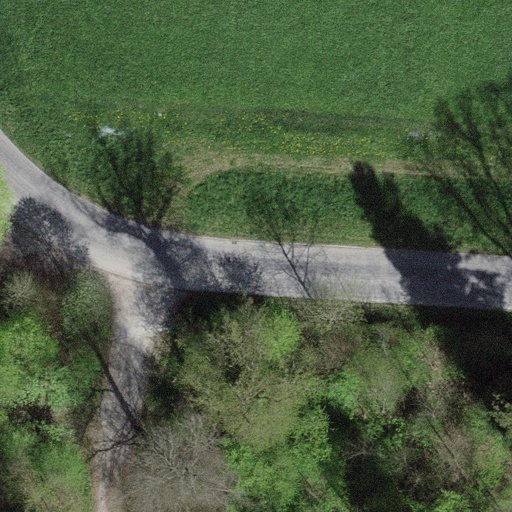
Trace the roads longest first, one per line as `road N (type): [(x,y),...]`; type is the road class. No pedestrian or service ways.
road 1 (unclassified): [(0,171),(25,199),(144,255),(511,289)]
road 2 (track): [(115,511),(122,394),(144,255)]
